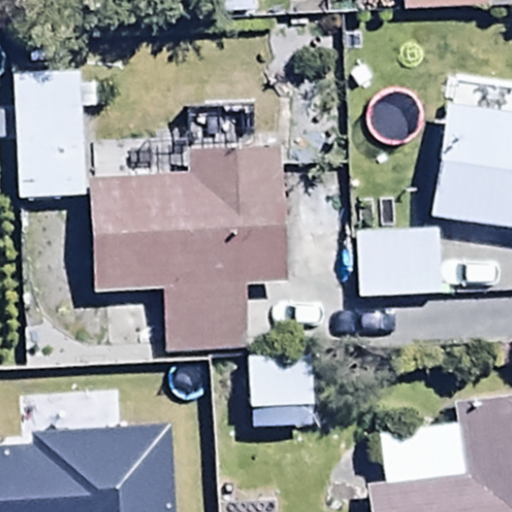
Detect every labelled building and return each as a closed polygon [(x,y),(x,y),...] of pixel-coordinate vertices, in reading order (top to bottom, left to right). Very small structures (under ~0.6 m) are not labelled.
[(398,0),(398,21),(485,20),(485,0),(398,0)] [(78,78),(8,81),(13,210),(80,207),(76,115),(91,114),(90,92),(78,93),(78,78)] [(511,93),(447,83),(425,226),(511,239),(511,93)] [(190,184),(85,189),(91,303),(158,300),(161,366),(240,362),(237,294),(283,291),(276,152),(189,156),(190,184)] [(439,238),(352,240),(354,308),(441,306),(439,238)] [(316,362),(242,366),(246,437),(320,433),(316,362)] [(0,378),(0,475),(39,475),(38,378),(0,378)] [(379,495),(364,496),(365,511),(511,511),(511,407),(451,414),(453,434),(374,443),(379,495)]
